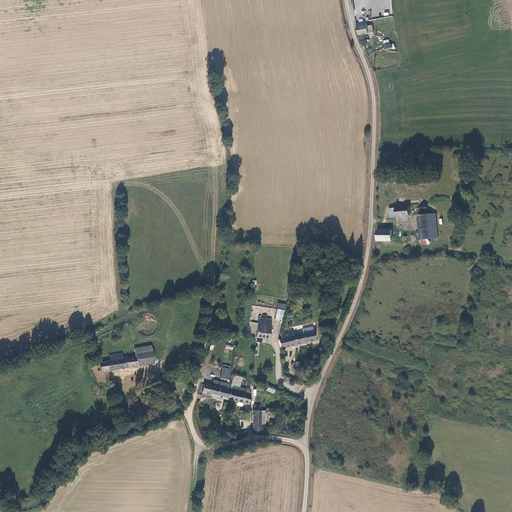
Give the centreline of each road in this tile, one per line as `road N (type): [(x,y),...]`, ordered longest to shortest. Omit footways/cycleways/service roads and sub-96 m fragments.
road 1 (unclassified): [(346,0),(374,108),(367,255),(312,400),(304,446)]
road 2 (track): [(183,411),(81,448),(38,503),(0,504)]
road 3 (unclassified): [(304,446),(273,437),(200,443),(190,412),(201,366)]
